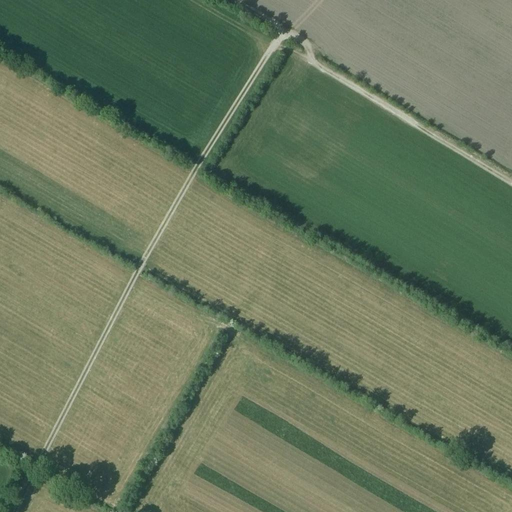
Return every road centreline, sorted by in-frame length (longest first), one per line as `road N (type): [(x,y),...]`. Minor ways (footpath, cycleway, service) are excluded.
road 1 (track): [(233,0),(283,35),(139,268),(16,511)]
road 2 (track): [(283,35),(306,41),(315,66),(511,185)]
